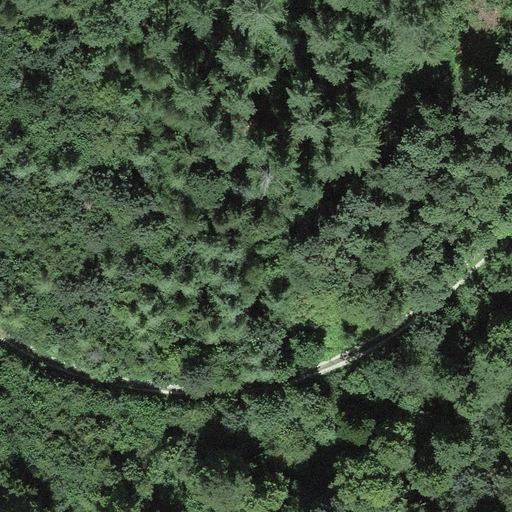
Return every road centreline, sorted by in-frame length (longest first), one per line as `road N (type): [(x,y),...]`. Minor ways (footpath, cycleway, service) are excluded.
road 1 (track): [(0,330),(70,370),(172,390),(288,387),(362,354),(511,229)]
road 2 (unknown): [(341,511),(288,387)]
